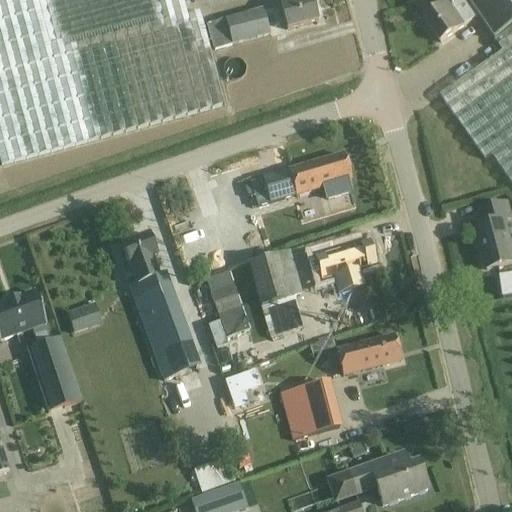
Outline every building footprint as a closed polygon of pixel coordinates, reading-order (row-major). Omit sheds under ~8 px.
[(0,0),(0,160),(2,167),(224,107),(199,14),(187,17),(182,0),(0,0)] [(303,0),(279,7),(286,32),(317,23),(310,0),(303,0)] [(511,0),(450,0),(423,19),(441,44),(479,17),(495,42),(502,54),(489,63),(441,97),(440,97),(433,101),(440,111),(447,107),(485,161),(492,156),(511,185),(511,0)] [(231,48),(270,38),(263,11),(206,27),(213,51),(231,47),(231,48)] [(252,184),(260,207),(295,198),(323,190),(327,201),(350,195),(346,183),(351,182),(344,157),(252,184)] [(191,270),(210,264),(189,202),(170,208),(191,270)] [(476,229),(487,271),(511,264),(511,249),(505,222),(511,221),(507,205),(480,212),(484,227),(476,229)] [(149,236),(120,247),(128,268),(132,267),(138,285),(128,289),(163,385),(201,371),(166,275),(161,277),(155,258),(157,257),(149,236)] [(321,285),(377,268),(370,244),(314,261),(321,285)] [(248,265),(269,341),(301,331),(293,300),(301,298),(288,253),(248,265)] [(248,332),(228,275),(205,283),(226,340),(248,332)] [(0,343),(32,332),(38,347),(49,344),(44,328),(46,327),(34,295),(0,306),(0,343)] [(98,303),(66,314),(73,334),(105,323),(98,303)] [(342,379),(400,364),(394,338),(336,353),(342,379)] [(26,351),(46,414),(80,403),(59,340),(49,344),(38,347),(26,351)] [(271,369),(285,417),(332,403),(319,356),(271,369)] [(376,489),(383,508),(426,492),(417,465),(403,470),(398,457),(347,476),(355,497),(376,489)] [(193,501),(197,511),(240,511),(252,508),(243,482),(193,501)] [(359,511),(357,503),(333,511),(359,511)]
